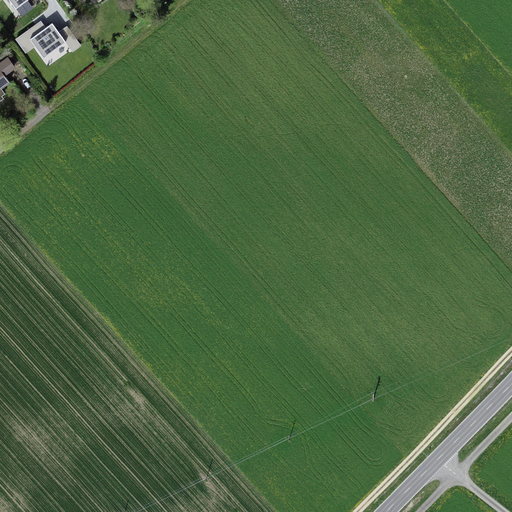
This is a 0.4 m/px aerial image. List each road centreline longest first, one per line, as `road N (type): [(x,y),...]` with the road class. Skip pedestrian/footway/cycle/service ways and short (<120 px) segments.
road 1 (track): [(511,344),(354,511)]
road 2 (secondary): [(385,511),(511,383)]
road 3 (track): [(58,103),(185,0)]
road 4 (track): [(511,415),(420,511)]
